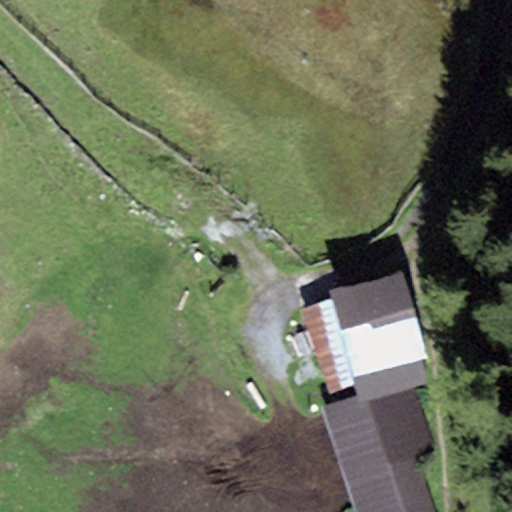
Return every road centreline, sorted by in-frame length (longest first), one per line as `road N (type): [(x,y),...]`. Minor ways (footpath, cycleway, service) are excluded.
road 1 (track): [(435,200),(389,253),(249,298),(269,388)]
road 2 (track): [(494,0),(494,58),(435,200)]
